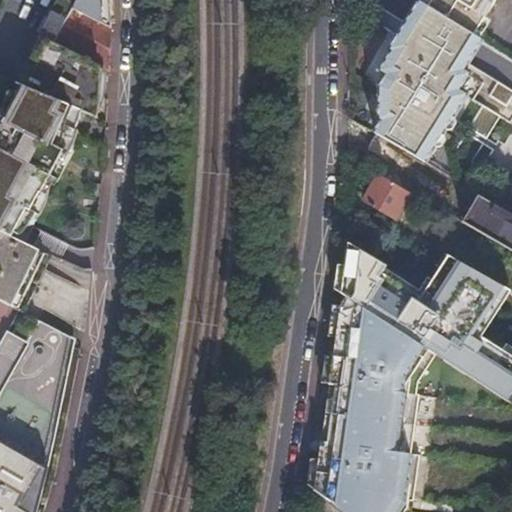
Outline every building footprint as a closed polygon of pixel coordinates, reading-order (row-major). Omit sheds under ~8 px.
[(39,34),(50,40),(71,6),(74,0),(55,0),(42,26),(39,34)] [(74,0),(71,6),(108,25),(107,0),(74,0)] [(460,70),(480,39),(473,34),(417,0),(417,1),(387,49),(389,50),(377,70),(385,74),(377,86),(377,118),(379,120),(373,131),(400,147),(422,159),(463,93),(457,90),(467,74),(460,70)] [(417,0),(473,34),(494,0),(417,0)] [(99,65),(109,70),(108,25),(71,6),(50,40),(99,65)] [(50,40),(39,34),(15,80),(17,82),(17,83),(22,85),(17,95),(11,92),(0,113),(0,230),(11,236),(26,207),(29,210),(62,150),(59,149),(61,144),(63,139),(64,134),(65,128),(66,123),(68,116),(70,110),(73,107),(97,117),(99,65),(50,40)] [(22,85),(17,83),(16,82),(11,92),(17,95),(22,85)] [(482,103),(471,128),(487,135),(498,110),(482,103)] [(511,211),(422,159),(400,147),(383,176),(410,192),(511,251),(511,211)] [(410,192),(383,176),(378,173),(362,201),(394,219),(410,192)] [(0,300),(17,309),(21,312),(50,255),(11,236),(0,230),(0,300)] [(511,343),(425,290),(398,330),(435,354),(511,403),(511,343)] [(328,387),(335,388),(326,446),(320,445),(319,448),(314,487),(348,511),(411,511),(419,462),(405,460),(416,384),(435,354),(398,330),(345,294),(341,300),(340,306),(329,383),(328,387)] [(0,511),(24,511),(37,492),(37,490),(36,488),(30,485),(45,459),(45,457),(45,455),(44,454),(37,450),(53,424),(53,422),(53,421),(52,420),(45,416),(60,389),(60,387),(59,386),(52,381),(68,354),(68,353),(68,351),(67,350),(42,337),(45,324),(21,312),(17,309),(5,330),(27,343),(0,389),(0,511)] [(24,511),(33,511),(39,493),(73,339),(45,324),(42,337),(67,350),(68,351),(68,353),(68,354),(52,381),(59,386),(60,387),(60,389),(45,416),(52,420),(53,421),(53,422),(53,424),(37,450),(44,454),(45,455),(45,457),(45,459),(30,485),(36,488),(37,490),(37,492),(24,511)] [(0,389),(27,343),(5,330),(0,338),(0,389)] [(328,387),(320,445),(326,446),(335,388),(328,387)]
